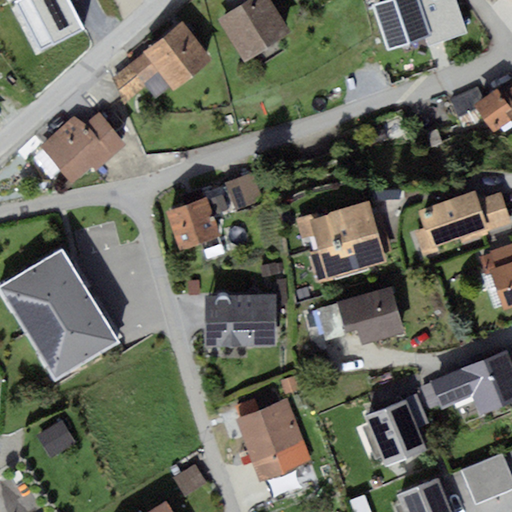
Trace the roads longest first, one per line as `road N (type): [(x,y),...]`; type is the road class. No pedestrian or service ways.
road 1 (residential): [(134,191),(511,54)]
road 2 (residential): [(232,511),(134,191)]
road 3 (residential): [(0,151),(170,0)]
road 4 (residential): [(134,191),(0,214)]
